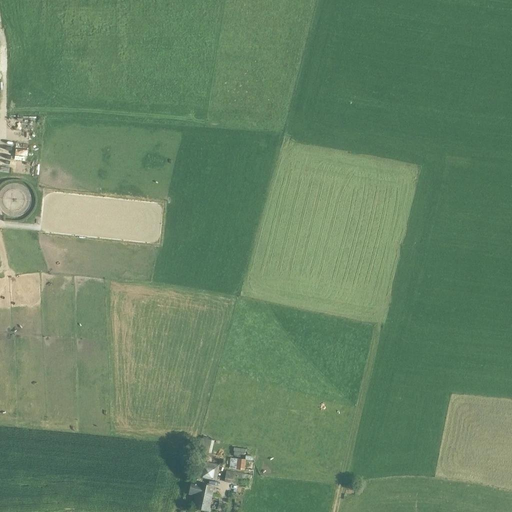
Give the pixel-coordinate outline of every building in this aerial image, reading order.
[(12,99),(12,121),(53,121),(53,100),(12,99)] [(2,148),(16,148),(17,139),(2,138),(2,148)] [(13,166),(28,166),(28,157),(13,157),(13,166)] [(211,454),(214,441),(202,439),(199,451),(211,454)] [(244,470),(245,460),(230,459),(230,460),(227,460),(226,467),(230,467),(230,469),(244,470)] [(201,462),(198,476),(217,480),(220,465),(201,462)] [(250,475),(226,471),(224,483),(248,487),(250,475)] [(197,496),(194,508),(208,511),(213,487),(200,483),(199,485),(192,484),(189,494),(197,496)]
